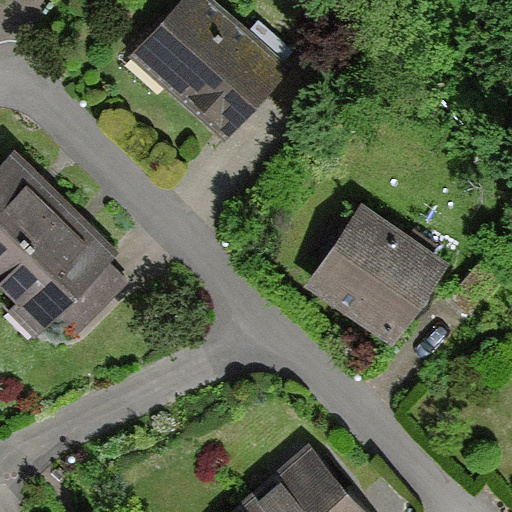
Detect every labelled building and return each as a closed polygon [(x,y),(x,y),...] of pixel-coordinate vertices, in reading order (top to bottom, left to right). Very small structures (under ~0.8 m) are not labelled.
[(284,64),(212,0),(176,0),(129,52),(220,134),(284,64)] [(13,149),(0,161),(0,267),(66,200),(13,149)] [(66,200),(0,267),(0,300),(33,333),(116,249),(66,200)] [(305,281),(390,338),(443,260),(358,202),(305,281)] [(365,511),(304,442),(244,495),(259,511),(365,511)] [(259,511),(244,495),(224,511),(259,511)]
